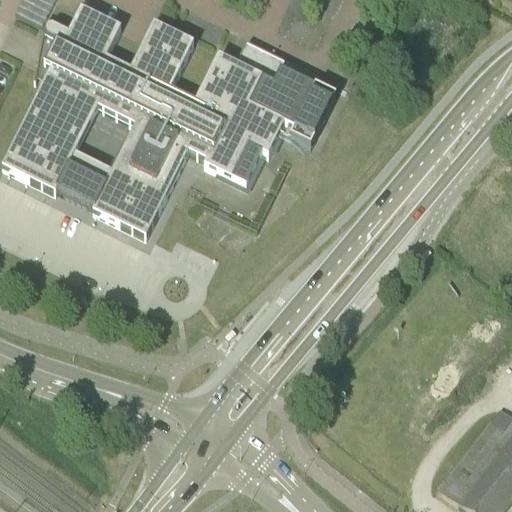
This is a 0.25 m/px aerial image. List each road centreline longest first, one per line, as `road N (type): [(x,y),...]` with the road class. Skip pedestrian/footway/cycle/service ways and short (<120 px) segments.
road 1 (secondary): [(511,58),(195,433)]
road 2 (secondary): [(222,450),(511,103)]
road 3 (tertiary): [(195,433),(0,356)]
